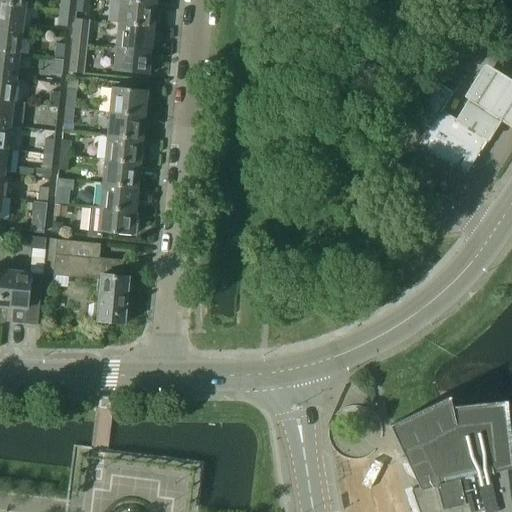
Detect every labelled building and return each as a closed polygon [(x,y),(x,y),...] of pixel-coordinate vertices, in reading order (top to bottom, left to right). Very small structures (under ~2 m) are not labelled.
[(0,0),(0,5),(23,8),(24,0),(0,0)] [(59,0),(59,13),(68,14),(69,0),(59,0)] [(76,0),(76,11),(88,13),(89,0),(76,0)] [(119,1),(116,24),(151,28),(154,5),(119,1)] [(0,29),(20,32),(23,8),(0,5),(0,29)] [(67,27),(68,14),(59,13),(57,26),(67,27)] [(74,27),(72,43),(85,44),(88,20),(75,19),(74,27)] [(116,24),(114,48),(149,52),(151,28),(116,24)] [(0,53),(17,56),(20,32),(0,29),(0,53)] [(55,43),(54,60),(63,62),(65,44),(55,43)] [(72,44),(69,72),(77,73),(82,74),(85,44),(72,43),(72,44)] [(149,52),(114,48),(111,72),(147,76),(149,52)] [(0,77),(14,80),(17,56),(0,53),(0,77)] [(62,75),(63,62),(54,60),(52,74),(62,75)] [(456,118),(487,137),(497,121),(511,129),(511,127),(511,81),(482,63),(461,96),(466,99),(456,118)] [(0,101),(11,103),(14,80),(0,77),(0,101)] [(68,79),(65,109),(74,110),(77,80),(68,79)] [(433,80),(411,117),(429,129),(419,145),(465,173),(487,137),(456,118),(456,119),(442,111),(453,93),(433,80)] [(110,88),(107,113),(143,117),(145,92),(110,88)] [(48,107),(48,108),(58,109),(60,92),(50,91),(49,98),(40,97),(39,106),(48,107)] [(0,126),(8,128),(11,103),(0,101),(0,126)] [(74,110),(65,109),(63,122),(73,123),(74,110)] [(107,113),(105,137),(140,141),(143,117),(107,113)] [(45,131),(43,156),(52,157),(55,132),(45,131)] [(105,137),(102,161),(138,165),(140,141),(105,137)] [(61,139),(60,154),(70,155),(71,140),(61,139)] [(51,170),(52,157),(43,156),(41,169),(51,170)] [(67,171),(69,158),(59,157),(58,170),(67,171)] [(102,161),(100,185),(135,189),(138,165),(102,161)] [(37,168),(35,177),(50,179),(51,179),(52,170),(51,170),(41,169),(37,168)] [(100,185),(98,208),(98,209),(133,213),(135,189),(100,185)] [(38,203),(47,204),(48,188),(40,187),(38,203)] [(67,205),(69,189),(56,188),(54,203),(67,205)] [(34,202),(31,222),(44,223),(47,204),(38,203),(34,202)] [(66,206),(54,205),(53,216),(59,216),(65,213),(66,206)] [(98,209),(98,208),(88,207),(85,237),(99,239),(100,233),(131,236),(133,213),(98,209)] [(52,223),(51,232),(64,234),(65,224),(52,223)] [(31,237),(30,248),(32,248),(45,249),(46,239),(31,237)] [(98,280),(95,322),(123,324),(127,278),(119,277),(121,262),(98,260),(99,246),(53,242),(50,276),(98,280)] [(0,269),(0,307),(12,309),(10,323),(37,326),(42,274),(30,273),(0,269)] [(450,396),(389,426),(397,442),(411,439),(425,470),(412,473),(419,487),(411,489),(419,511),(511,511),(506,469),(511,467),(511,454),(506,401),(451,407),(449,399),(450,398),(450,396)]
